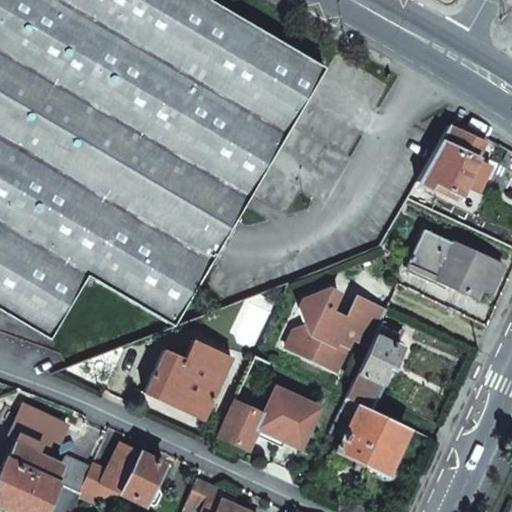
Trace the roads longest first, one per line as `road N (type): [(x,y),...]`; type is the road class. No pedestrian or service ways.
road 1 (unknown): [(453,61),(326,195),(250,224),(219,219),(0,82)]
road 2 (residential): [(321,511),(60,391)]
road 3 (tertiary): [(511,95),(350,0)]
road 4 (unknown): [(511,359),(351,265)]
road 5 (tertiary): [(511,372),(447,511)]
